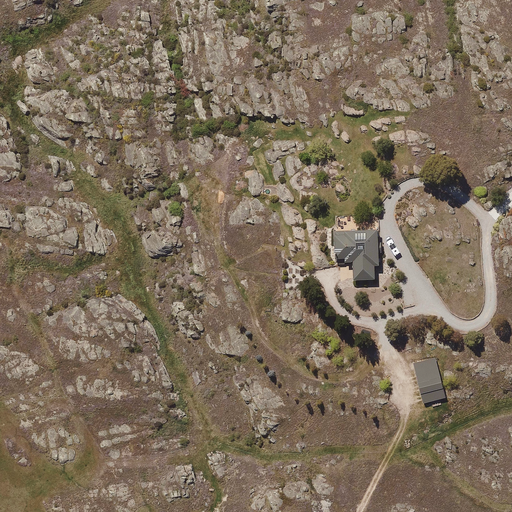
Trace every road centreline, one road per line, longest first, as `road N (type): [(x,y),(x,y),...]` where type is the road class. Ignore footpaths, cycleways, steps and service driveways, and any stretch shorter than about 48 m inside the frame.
road 1 (track): [(384,464),(426,448),(480,496),(511,506)]
road 2 (track): [(401,378),(401,431),(359,511)]
